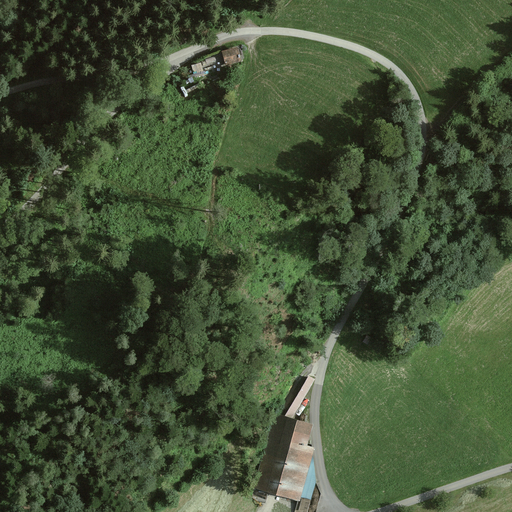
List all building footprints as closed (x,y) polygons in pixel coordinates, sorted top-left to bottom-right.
[(237,48),(221,52),(225,67),(241,62),(237,48)] [(205,71),(224,63),(219,52),(201,59),(205,71)] [(200,60),(192,63),(196,76),(205,73),(200,60)] [(314,381),(307,377),(285,414),(292,418),(314,381)] [(308,450),(315,428),(284,419),(262,493),(299,504),(314,452),(308,450)]
